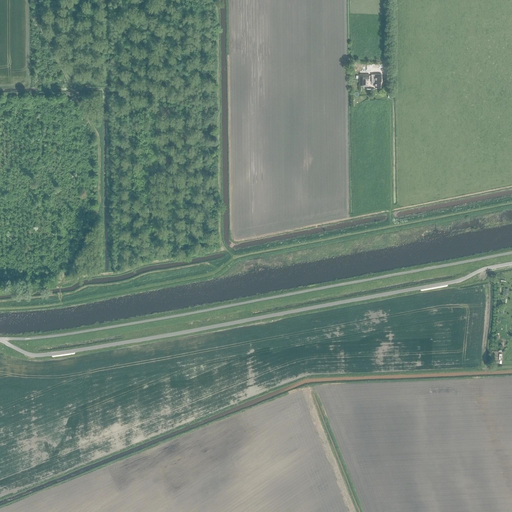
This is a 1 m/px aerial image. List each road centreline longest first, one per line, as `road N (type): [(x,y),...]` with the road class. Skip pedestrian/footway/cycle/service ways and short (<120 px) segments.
road 1 (unclassified): [(511,263),(455,281),(54,354),(30,354),(0,340)]
road 2 (track): [(0,292),(63,284),(99,212),(100,141),(72,93),(0,93)]
road 3 (track): [(63,284),(219,249)]
